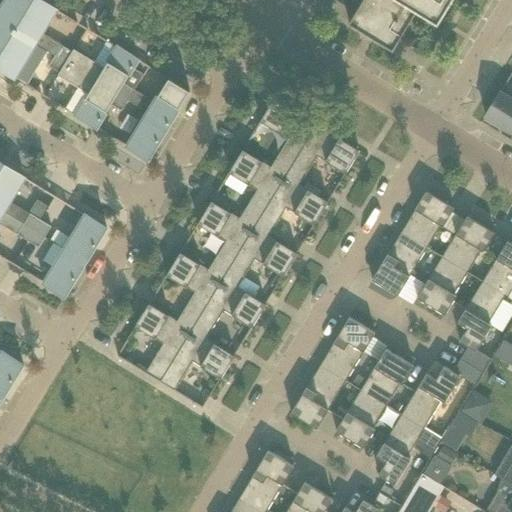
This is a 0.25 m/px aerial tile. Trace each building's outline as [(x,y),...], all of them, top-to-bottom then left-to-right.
[(6,0),(1,8),(0,10),(0,21),(15,31),(34,0),(6,0)] [(42,33),(57,9),(41,0),(34,0),(15,31),(36,44),(42,33)] [(364,31),(369,22),(399,40),(418,10),(438,22),(451,0),(362,0),(349,22),(364,31)] [(0,21),(0,56),(15,31),(0,21)] [(36,44),(15,31),(0,56),(0,68),(15,78),(16,77),(28,85),(48,51),(36,44)] [(67,63),(74,52),(63,46),(57,56),(67,63)] [(125,84),(134,70),(140,60),(118,47),(105,68),(75,50),(74,52),(67,63),(119,94),(125,84)] [(67,63),(56,56),(50,67),(61,73),(67,63)] [(98,128),(113,105),(119,94),(67,63),(61,73),(59,76),(70,82),(89,94),(76,115),(98,128)] [(119,94),(129,100),(135,90),(143,76),(134,70),(119,94)] [(155,102),(148,112),(169,125),(190,91),(169,78),(155,102)] [(486,116),(511,131),(511,99),(500,92),(486,116)] [(129,100),(119,94),(113,105),(122,110),(129,100)] [(274,98),(274,99),(260,121),(289,138),(271,167),(286,176),(317,124),(274,98)] [(132,132),(141,117),(131,111),(122,126),(132,132)] [(148,112),(128,146),(149,159),(169,125),(148,112)] [(346,173),(360,151),(360,150),(317,124),(286,176),(300,184),(318,156),(346,173)] [(271,167),(243,150),(229,172),(257,190),(240,218),(255,227),(286,176),(271,167)] [(4,165),(0,172),(0,208),(4,211),(25,177),(4,165)] [(315,224),(329,202),(300,184),(286,176),(255,227),(269,236),(286,207),(315,224)] [(307,182),(305,187),(319,196),(322,191),(307,182)] [(443,227),(455,208),(427,191),(415,209),(415,210),(402,232),(427,247),(441,225),(443,227)] [(29,213),(30,213),(41,220),(47,209),(49,206),(37,199),(29,213)] [(255,227),(240,218),(212,201),(198,224),(226,241),(209,269),(223,278),(255,227)] [(30,213),(24,224),(35,230),(41,220),(30,213)] [(86,262),(107,228),(86,215),(72,238),(58,229),(51,240),(54,242),(86,262)] [(495,233),(467,216),(443,256),(468,272),(481,250),(484,251),(495,233)] [(35,230),(45,237),(52,226),(41,220),(35,230)] [(18,234),(29,241),(35,230),(24,224),(18,234)] [(284,276),(297,253),(269,236),(255,227),(223,278),(238,287),(255,259),(284,276)] [(39,247),(45,237),(35,230),(29,241),(39,247)] [(414,270),(427,247),(402,232),(388,254),(372,280),(398,295),(409,277),(414,270)] [(511,242),(508,240),(483,281),(506,295),(509,296),(511,291),(511,242)] [(44,260),(54,267),(44,283),(65,296),(86,262),(54,242),(44,260)] [(223,278),(209,269),(181,252),(167,275),(195,292),(178,320),(192,329),(223,278)] [(417,298),(445,314),(457,296),(454,294),(468,272),(443,256),(429,279),(424,286),(417,298)] [(409,277),(424,286),(429,279),(414,270),(409,277)] [(252,327),(266,304),(238,287),(223,278),(192,329),(207,338),(224,310),(252,327)] [(460,341),(468,347),(461,359),(483,372),(490,360),(476,351),(492,325),(489,323),(506,295),(483,281),(458,322),(468,328),(460,341)] [(136,326),(164,343),(146,373),(160,382),(192,329),(178,320),(149,303),(136,326)] [(334,343),(321,365),(346,381),(375,333),(350,317),(334,343)] [(221,378),(235,355),(207,338),(192,329),(160,382),(175,390),(193,361),(221,378)] [(511,344),(506,341),(496,357),(511,366),(511,344)] [(414,366),(386,349),(367,380),(361,390),(387,405),(400,383),(403,384),(414,366)] [(2,352),(0,355),(0,396),(3,398),(24,364),(3,351),(2,352)] [(307,387),(291,413),(317,429),(346,381),(321,365),(307,387)] [(445,402),(461,376),(453,372),(445,367),(437,380),(427,373),(402,415),(425,429),(442,401),(445,402)] [(361,390),(367,380),(358,375),(352,384),(361,390)] [(336,431),(364,448),(376,429),(373,428),(387,405),(361,390),(336,431)] [(401,414),(405,408),(399,404),(395,410),(401,414)] [(387,462),(379,475),(395,484),(411,458),(408,456),(425,429),(402,415),(388,436),(384,444),(377,456),(387,462)] [(380,431),(377,436),(375,439),(384,444),(388,436),(380,431)] [(495,474),(502,478),(511,484),(511,444),(495,474)] [(253,476),(239,499),(260,511),(266,511),(268,509),(294,466),(268,450),(253,476)] [(423,473),(411,493),(433,506),(440,495),(445,487),(423,473)] [(511,511),(511,484),(502,478),(499,490),(487,509),(491,511),(511,511)] [(324,511),(333,499),(305,482),(287,511),(324,511)] [(381,492),(390,497),(394,490),(385,485),(381,492)] [(383,504),(387,498),(380,494),(376,500),(383,504)] [(442,511),(445,511),(452,502),(440,495),(433,506),(442,511)] [(231,511),(260,511),(239,499),(231,511)] [(356,511),(354,511),(346,507),(342,511),(378,511),(380,510),(364,500),(356,511)]
